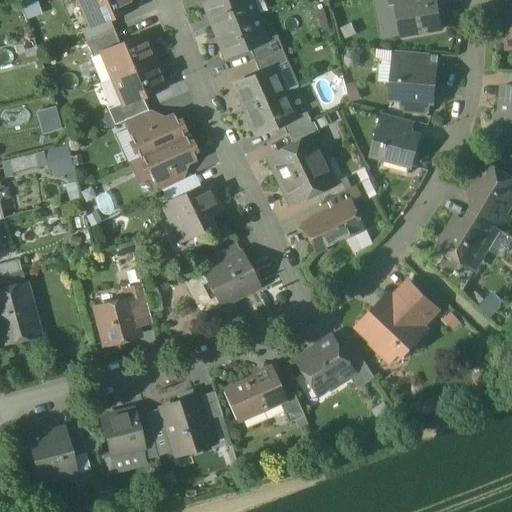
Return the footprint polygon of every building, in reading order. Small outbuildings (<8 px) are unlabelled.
[(78,0),(90,27),(132,9),(128,0),(78,0)] [(218,0),(204,6),(214,31),(255,15),(248,0),(218,0)] [(262,0),(248,0),(255,15),(266,10),(262,0)] [(417,0),(397,4),(397,5),(403,36),(441,30),(435,0),(417,0)] [(255,15),(214,31),(224,58),(249,48),(265,41),(265,40),(255,15)] [(113,31),(85,43),(91,58),(101,54),(101,53),(119,45),(113,31)] [(119,45),(101,53),(101,54),(112,79),(153,62),(141,36),(119,45)] [(265,41),(249,48),(255,62),(281,52),(282,51),(276,36),(265,40),(265,41)] [(281,52),(255,62),(259,74),(271,69),(286,62),(281,52)] [(423,54),(395,52),(394,66),(422,69),(423,54)] [(91,58),(90,59),(101,84),(112,79),(101,54),(91,58)] [(153,62),(112,79),(123,104),(123,105),(141,97),(164,88),(153,62)] [(422,69),(394,66),(394,69),(399,69),(398,80),(392,84),(391,98),(405,99),(429,101),(432,101),(433,95),(430,90),(432,69),(422,69)] [(259,74),(234,85),(245,110),(282,94),(271,69),(259,74)] [(511,87),(503,87),(498,138),(511,139),(511,87)] [(282,94),(245,110),(257,135),(282,124),(293,119),(282,94)] [(141,97),(123,105),(123,104),(107,110),(114,126),(125,121),(148,112),(141,97)] [(429,101),(405,99),(404,110),(407,114),(424,115),(428,111),(429,101)] [(55,106),(36,109),(40,132),(59,129),(55,106)] [(148,112),(125,121),(131,135),(154,125),(148,112)] [(293,119),(282,124),(287,135),(288,135),(310,124),(305,113),(293,119)] [(408,121),(381,114),(377,126),(379,127),(380,126),(405,132),(408,121)] [(131,135),(130,136),(140,158),(141,157),(183,138),(173,116),(154,125),(131,135)] [(310,124),(288,135),(293,146),(311,137),(318,134),(313,123),(310,124)] [(405,132),(380,126),(379,127),(371,156),(410,167),(419,136),(405,132)] [(183,138),(141,157),(151,180),(175,169),(195,160),(185,137),(183,138)] [(293,146),(269,158),(280,181),(322,160),(311,137),(293,146)] [(67,153),(53,156),(56,167),(69,164),(67,153)] [(322,160),(280,181),(291,205),(316,193),(334,185),(322,160)] [(511,196),(511,181),(488,166),(469,197),(477,202),(500,216),(501,214),(511,196)] [(175,169),(152,179),(158,192),(181,181),(175,169)] [(334,185),(316,193),(321,203),(325,201),(346,191),(341,181),(334,185)] [(207,185),(164,205),(182,241),(210,227),(205,216),(219,209),(207,185)] [(361,198),(356,187),(350,189),(356,200),(361,198)] [(346,191),(325,201),(331,212),(350,203),(356,200),(350,189),(346,191)] [(500,216),(477,202),(471,212),(499,229),(506,217),(501,214),(500,216)] [(331,212),(303,226),(316,253),(363,231),(350,203),(331,212)] [(499,229),(471,212),(465,222),(488,236),(487,238),(492,241),(499,229)] [(465,222),(456,217),(438,248),(469,267),(487,238),(488,236),(465,222)] [(235,242),(214,252),(220,262),(240,252),(235,242)] [(220,262),(202,272),(207,283),(202,286),(209,299),(215,297),(220,307),(260,287),(241,251),(240,252),(220,262)] [(18,259),(0,263),(0,277),(21,272),(18,259)] [(27,283),(0,290),(0,340),(1,346),(38,336),(31,311),(34,310),(27,283)] [(408,285),(391,301),(418,325),(433,309),(408,285)] [(142,287),(125,292),(128,302),(134,327),(151,322),(142,287)] [(388,298),(359,329),(374,343),(372,344),(387,358),(398,346),(404,351),(424,330),(418,325),(391,301),(388,298)] [(128,302),(97,310),(106,344),(137,336),(134,327),(128,302)] [(332,338),(295,361),(314,391),(330,381),(333,385),(349,375),(354,372),(344,356),(332,338)] [(375,379),(356,348),(344,356),(354,372),(349,375),(358,389),(375,379)] [(251,379),(226,390),(239,420),(279,402),(278,401),(283,399),(283,398),(270,368),(261,372),(257,381),(251,379)] [(215,392),(196,398),(203,422),(223,416),(215,392)] [(294,393),(283,398),(283,399),(278,401),(279,402),(289,424),(304,417),(294,393)] [(195,397),(161,408),(167,427),(174,451),(209,441),(203,422),(196,398),(195,397)] [(145,410),(133,413),(140,438),(151,435),(150,432),(145,410)] [(132,411),(101,419),(112,458),(143,450),(140,438),(133,413),(132,411)] [(79,427),(64,431),(70,454),(71,458),(86,454),(79,427)] [(157,456),(174,451),(167,427),(150,432),(151,435),(157,456)] [(63,429),(28,438),(40,483),(66,476),(60,457),(70,454),(64,431),(63,429)] [(143,450),(112,458),(116,472),(146,464),(145,458),(156,455),(151,435),(140,438),(143,450)]
